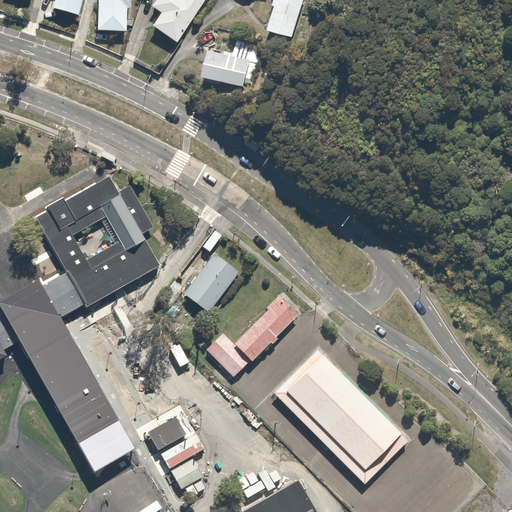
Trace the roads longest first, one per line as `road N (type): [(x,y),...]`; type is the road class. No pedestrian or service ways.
road 1 (secondary): [(0,43),(86,73),(193,125),(392,266)]
road 2 (secondary): [(352,308),(229,191),(120,131),(0,81)]
road 3 (secondary): [(392,266),(498,413)]
road 4 (secondary): [(498,413),(352,308)]
